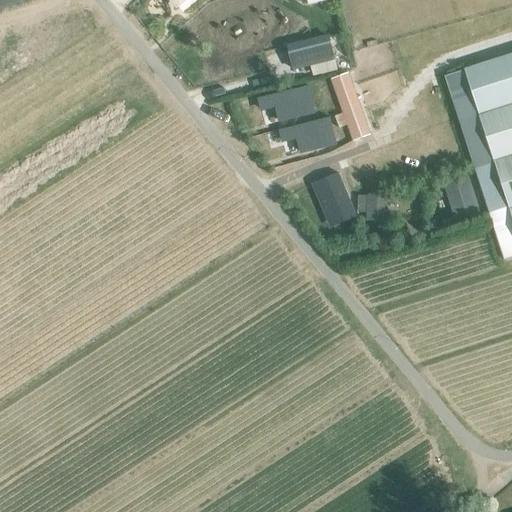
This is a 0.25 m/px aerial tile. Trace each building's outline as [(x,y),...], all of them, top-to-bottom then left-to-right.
[(328,36),(287,47),(293,70),(334,59),(328,36)] [(475,104),(479,116),(511,105),(511,54),(464,70),(475,104)] [(464,70),(445,76),(460,122),(479,116),(475,104),(464,70)] [(331,80),(345,120),(363,114),(349,73),(331,80)] [(280,105),(273,89),(261,94),(260,92),(247,98),(260,129),(281,119),(275,108),(280,105)] [(511,256),(511,105),(479,116),(460,122),(459,123),(489,214),(503,259),(511,256)] [(320,152),(316,141),(304,114),(284,122),(296,149),(301,147),(306,159),(320,152)] [(370,135),(366,123),(348,129),(353,141),(370,135)] [(339,173),(312,185),(330,228),(357,217),(339,173)] [(445,187),(454,217),(477,210),(467,179),(445,187)] [(359,197),(358,212),(367,213),(367,222),(387,222),(388,195),(368,195),(368,197),(359,197)]
